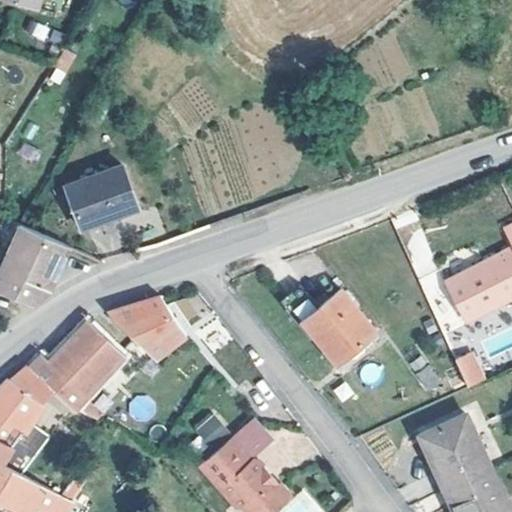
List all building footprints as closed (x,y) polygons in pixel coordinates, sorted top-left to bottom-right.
[(5,0),(2,14),(5,19),(41,28),(47,0),(5,0)] [(49,84),(51,85),(60,90),(70,71),(59,65),(49,84)] [(72,202),(89,244),(144,222),(127,180),(72,202)] [(46,282),(71,240),(21,218),(0,271),(0,283),(28,298),(46,282)] [(469,320),(511,300),(511,232),(511,234),(511,247),(449,276),(469,320)] [(304,323),(337,362),(374,331),(340,292),(304,323)] [(164,377),(193,351),(167,311),(142,319),(116,328),(164,377)] [(49,369),(37,383),(49,392),(70,407),(85,419),(91,412),(130,370),(99,341),(93,336),(72,359),(58,375),(49,369)] [(469,388),(484,382),(472,357),(458,363),(469,388)] [(428,366),(417,376),(430,392),(442,382),(428,366)] [(44,400),(49,392),(37,383),(32,381),(3,409),(0,412),(0,452),(19,465),(12,479),(67,511),(83,511),(89,496),(86,495),(61,481),(74,441),(57,428),(52,434),(32,420),(44,400)] [(65,414),(70,407),(49,392),(44,400),(65,414)] [(129,398),(132,420),(154,418),(152,396),(129,398)] [(112,430),(91,412),(85,419),(106,435),(112,430)] [(207,445),(227,432),(214,413),(194,426),(207,445)] [(446,492),(489,471),(463,415),(420,435),(446,492)] [(245,425),(226,442),(244,462),(263,446),(245,425)] [(256,476),(261,472),(253,463),(244,462),(226,442),(195,468),(232,508),(237,509),(240,511),(268,511),(283,498),(271,484),(267,487),(256,476)] [(0,511),(1,511),(67,511),(12,479),(19,465),(0,452),(0,511)] [(508,511),(489,471),(446,492),(455,511),(508,511)] [(267,487),(271,484),(261,472),(256,476),(267,487)]
